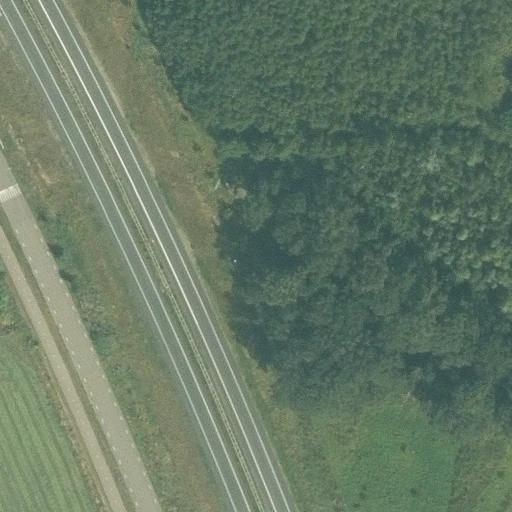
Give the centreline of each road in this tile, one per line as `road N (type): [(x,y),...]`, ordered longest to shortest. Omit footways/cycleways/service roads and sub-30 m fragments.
road 1 (trunk): [(0,0),(82,154),(203,413),(240,511)]
road 2 (trunk): [(280,511),(122,149),(44,0)]
road 3 (tertiary): [(0,180),(148,511)]
road 4 (unclassified): [(511,357),(229,191)]
